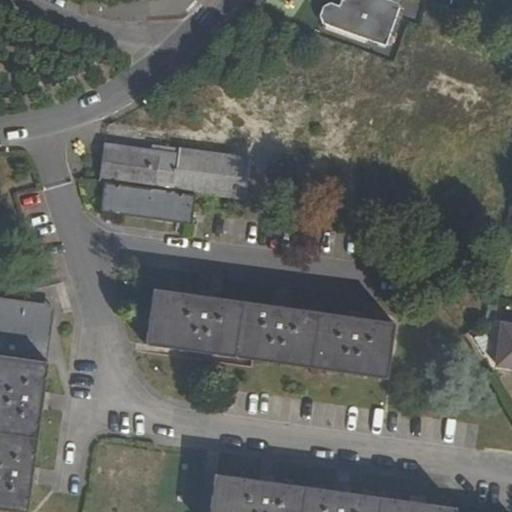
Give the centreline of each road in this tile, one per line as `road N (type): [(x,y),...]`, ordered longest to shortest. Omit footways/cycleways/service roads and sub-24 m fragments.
road 1 (residential): [(95,257),(157,415),(210,446),(496,474)]
road 2 (residential): [(400,300),(95,257)]
road 3 (tertiary): [(30,124),(80,108),(168,52)]
road 4 (residential): [(168,52),(25,0)]
road 5 (residential): [(30,124),(95,257)]
